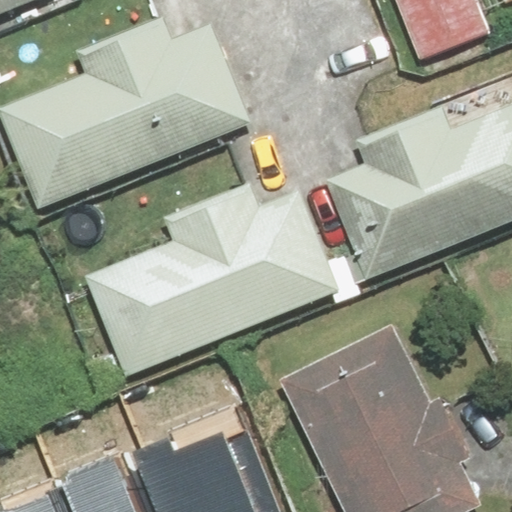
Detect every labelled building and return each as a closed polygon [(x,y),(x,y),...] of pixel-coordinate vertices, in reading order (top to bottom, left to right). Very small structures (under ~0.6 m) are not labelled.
[(0,0),(0,18),(46,0),(0,0)] [(487,0),(404,0),(427,58),(499,29),(487,0)] [(9,105),(48,205),(262,122),(224,22),(183,38),(176,19),(88,53),(95,72),(9,105)] [(374,162),(337,178),(379,277),(511,220),(511,104),(464,124),(456,105),(366,143),(374,162)] [(93,271),(134,376),(351,291),(310,186),(270,202),(262,184),(175,218),(183,236),(93,271)] [(399,318),(288,374),(358,511),(465,511),(491,499),(470,458),(484,451),(453,391),(440,398),(399,318)] [(134,457),(156,511),(277,511),(242,426),(177,452),(173,441),(134,457)] [(133,511),(112,462),(45,491),(54,511),(133,511)] [(54,511),(45,491),(0,509),(0,511),(54,511)]
